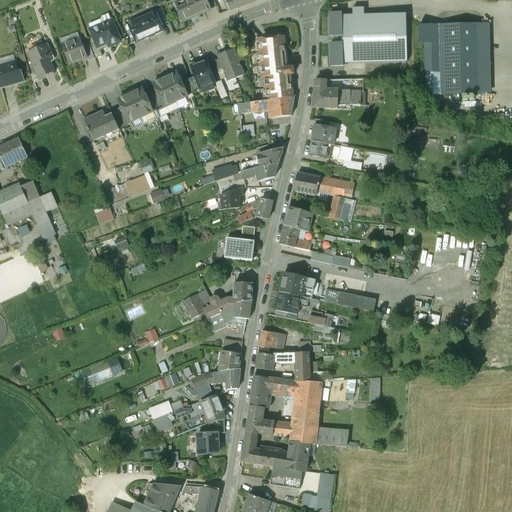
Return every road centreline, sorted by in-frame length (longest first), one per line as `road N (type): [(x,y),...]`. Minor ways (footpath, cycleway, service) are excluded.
road 1 (residential): [(221,511),(298,130),(306,0)]
road 2 (tertiary): [(0,129),(293,0)]
